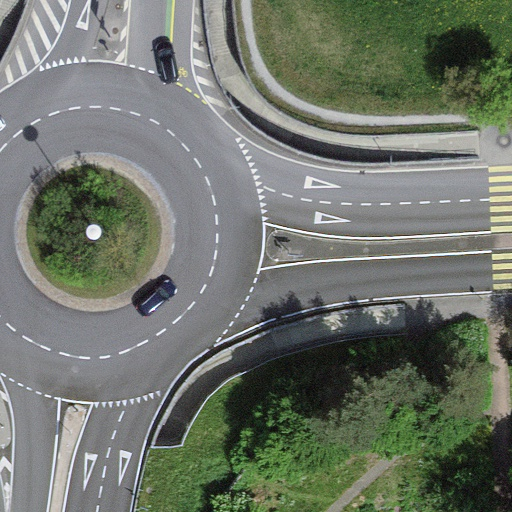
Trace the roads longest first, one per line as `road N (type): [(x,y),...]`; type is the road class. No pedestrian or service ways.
road 1 (unclassified): [(205,292),(511,268)]
road 2 (unclassified): [(511,194),(387,199),(211,185)]
road 3 (motorway): [(41,342),(25,511)]
road 4 (motorway): [(96,511),(130,351)]
road 5 (primary): [(211,185),(165,131),(109,110)]
road 6 (primary): [(109,110),(36,125),(0,154)]
